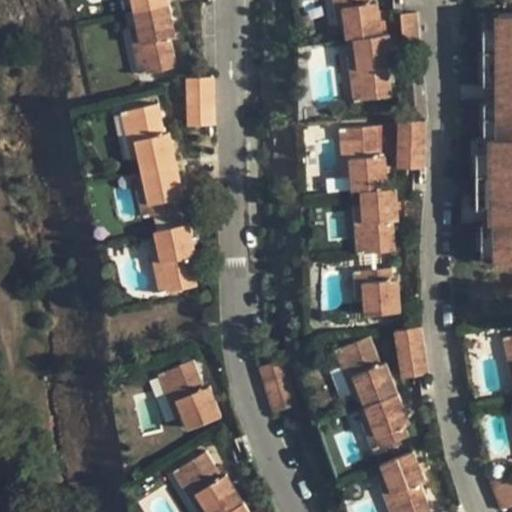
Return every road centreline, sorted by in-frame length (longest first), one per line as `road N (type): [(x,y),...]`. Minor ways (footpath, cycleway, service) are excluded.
road 1 (residential): [(301,511),(260,423),(242,352),(239,0)]
road 2 (residential): [(446,0),(450,287),(463,439),(489,511)]
